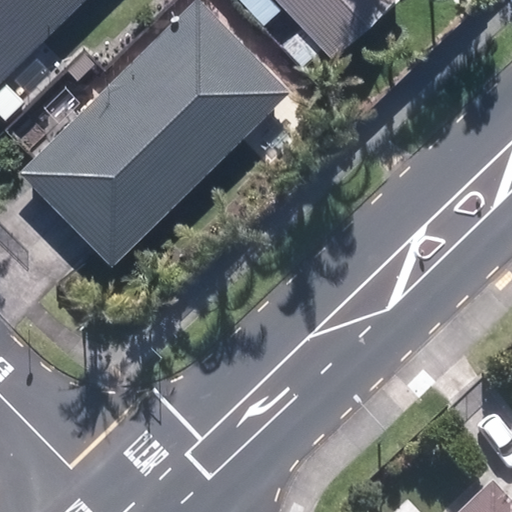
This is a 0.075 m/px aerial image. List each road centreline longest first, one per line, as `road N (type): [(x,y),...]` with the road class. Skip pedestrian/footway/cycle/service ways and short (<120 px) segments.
road 1 (secondary): [(149,511),(511,169)]
road 2 (residential): [(0,398),(109,511)]
